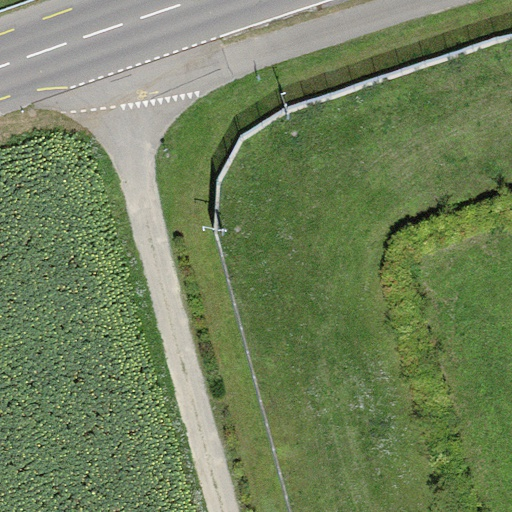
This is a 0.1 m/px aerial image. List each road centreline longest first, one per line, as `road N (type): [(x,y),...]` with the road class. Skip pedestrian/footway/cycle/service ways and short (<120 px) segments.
road 1 (track): [(231,511),(104,31)]
road 2 (track): [(458,0),(217,66),(104,31)]
road 3 (primary): [(200,0),(0,69)]
